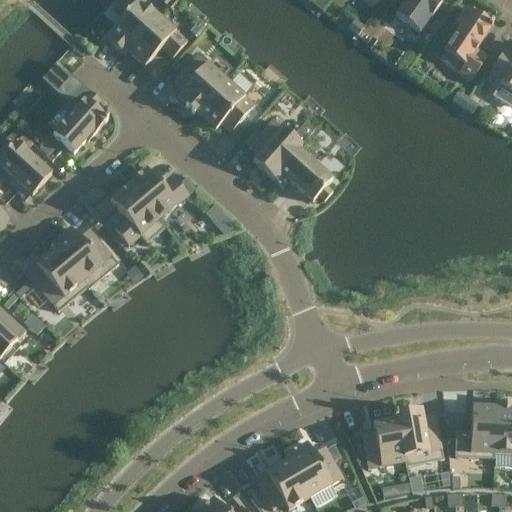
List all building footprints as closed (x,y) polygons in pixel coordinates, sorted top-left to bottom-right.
[(125,18),(105,41),(123,56),(157,18),(137,0),(120,0),(114,8),(125,18)] [(361,0),(372,10),(380,0),(361,0)] [(419,35),(444,0),(407,0),(395,17),(419,35)] [(437,61),(471,84),(487,59),(476,52),(492,28),(482,21),(484,19),(473,12),(472,14),(465,9),(454,25),(459,28),(437,61)] [(157,18),(123,56),(124,57),(127,54),(144,69),(161,50),(172,60),(187,44),(157,18)] [(364,29),(354,22),(348,30),(358,37),(364,29)] [(500,87),(511,94),(511,58),(504,53),(485,83),(498,90),(500,87)] [(197,57),(173,84),(183,93),(177,99),(186,106),(184,108),(193,116),(195,115),(196,115),(226,83),(197,57)] [(226,83),(196,115),(215,132),(220,126),(230,135),(254,108),(226,83)] [(91,94),(52,137),(73,156),(86,143),(87,144),(107,122),(106,120),(105,121),(93,110),(100,103),(91,94)] [(452,102),(462,109),(467,100),(457,94),(452,102)] [(467,100),(462,109),(472,115),(478,106),(467,100)] [(293,136),(303,144),(317,129),(307,120),(293,136)] [(272,122),(248,149),(257,158),(252,164),(277,186),(303,157),(298,152),(301,149),(272,122)] [(9,138),(0,147),(0,169),(32,198),(51,177),(25,153),(32,146),(23,137),(16,145),(9,138)] [(303,157),(277,186),(283,191),(289,184),(312,205),(317,199),(323,204),(332,194),(326,189),(331,183),(303,157)] [(146,172),(128,187),(164,230),(165,229),(159,222),(188,198),(179,187),(174,181),(163,190),(156,182),(155,183),(146,172)] [(114,199),(110,203),(125,222),(114,232),(128,248),(140,238),(146,246),(164,230),(128,187),(127,188),(122,186),(113,194),(114,199)] [(0,230),(8,222),(0,214),(0,230)] [(70,231),(51,247),(88,291),(118,267),(89,232),(79,240),(70,231)] [(53,251),(25,275),(58,314),(88,291),(51,247),(50,247),(53,251)] [(0,362),(4,366),(20,349),(16,345),(25,334),(19,328),(0,310),(0,362)] [(455,433),(454,459),(493,461),(496,405),(494,405),(494,409),(471,408),(470,433),(455,433)] [(511,405),(496,405),(493,461),(495,461),(495,456),(511,456),(511,405)] [(421,412),(395,417),(404,465),(405,469),(444,462),(435,417),(422,419),(421,412)] [(373,434),(361,436),(367,472),(404,465),(395,417),(392,417),(393,422),(372,426),(373,434)] [(307,445),(285,457),(287,462),(309,500),(343,481),(325,449),(313,456),(307,445)] [(287,462),(254,481),(271,511),(272,511),(284,506),(287,511),(288,511),(309,500),(287,462)] [(459,479),(451,480),(452,491),(452,492),(460,491),(459,479)] [(410,495),(408,485),(397,488),(398,498),(410,495)] [(455,496),(447,497),(448,509),(456,508),(455,496)] [(499,497),(498,509),(506,509),(507,497),(499,497)] [(431,499),(424,500),(425,511),(433,510),(431,499)] [(213,501),(201,511),(243,511),(241,509),(237,511),(224,511),(223,511),(213,501)]
